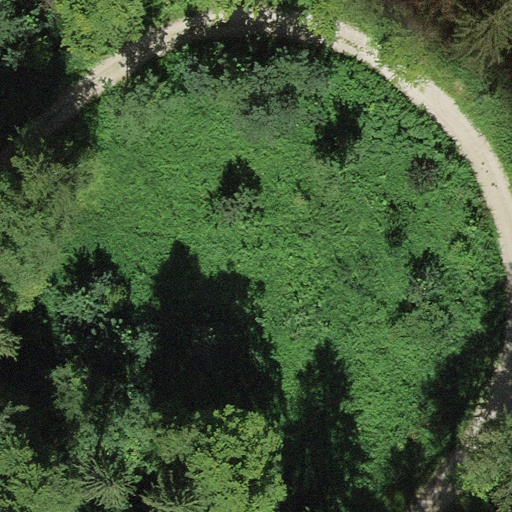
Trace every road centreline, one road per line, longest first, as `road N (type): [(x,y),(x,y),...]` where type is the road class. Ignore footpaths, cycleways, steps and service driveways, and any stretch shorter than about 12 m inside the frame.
road 1 (track): [(0,171),(187,17),(322,23),(433,83),(511,201)]
road 2 (track): [(511,377),(473,463),(433,511)]
